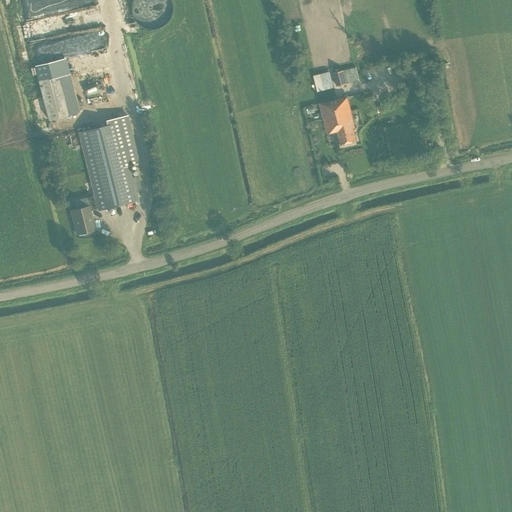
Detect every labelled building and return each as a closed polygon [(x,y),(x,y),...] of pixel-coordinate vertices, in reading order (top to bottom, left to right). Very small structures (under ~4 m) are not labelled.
[(345,84),(342,71),(332,73),(336,87),(345,84)] [(331,83),(329,72),(313,76),(315,87),(331,83)] [(58,76),(39,81),(48,120),(68,115),(58,76)] [(354,127),(347,97),(319,104),(327,133),(337,131),(340,144),(356,140),(353,127),(354,127)] [(137,200),(118,123),(78,133),(94,195),(86,197),(88,206),(71,211),(77,234),(95,230),(90,211),(97,209),(98,210),(137,200)]
